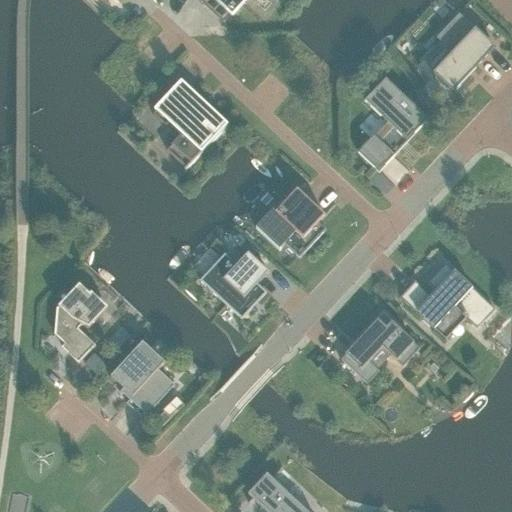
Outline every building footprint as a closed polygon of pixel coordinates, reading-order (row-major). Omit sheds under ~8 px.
[(202,0),(200,3),(223,25),(246,0),(271,0),(272,1),(273,0),(202,0)] [(468,77),(465,74),(492,47),(458,16),(436,40),(452,55),(432,76),(452,95),(470,77),(469,76),(468,77)] [(178,89),(182,85),(181,84),(154,112),(155,114),(153,117),(165,129),(168,126),(181,138),(167,153),(185,170),(184,171),(185,172),(203,153),(199,149),(207,140),(211,144),(227,127),(190,93),(189,94),(192,97),(190,100),(178,89)] [(359,155),(379,174),(394,158),(390,154),(404,140),(406,143),(424,124),(411,111),(412,109),(407,104),(408,104),(398,95),(396,97),(388,90),(383,86),(366,104),(374,111),(373,112),(380,117),(383,113),(391,121),(374,139),(373,139),(359,155)] [(324,218),(297,192),(275,215),(273,213),(257,229),(255,230),(279,252),(280,251),(280,250),(284,246),(299,260),(325,231),(324,230),(321,234),(314,228),(324,218)] [(268,275),(248,255),(246,258),(237,268),(224,256),(200,282),(241,321),(266,294),(257,286),(266,277),(268,275)] [(494,311),(445,265),(427,284),(439,295),(433,301),(415,283),(400,299),(445,342),(465,321),(466,320),(476,330),(494,311)] [(90,295),(88,297),(78,288),(55,312),(53,337),(64,347),(61,351),(78,366),(95,348),(78,331),(81,328),(89,330),(107,311),(90,295)] [(395,328),(383,317),(371,329),(340,361),(367,386),(379,373),(369,364),(382,349),(402,368),(419,350),(395,328)] [(175,388),(158,373),(165,366),(142,345),(110,381),(116,386),(117,385),(124,391),(120,395),(122,397),(126,393),(133,399),(126,406),(144,421),(173,389),(175,388)] [(279,472),(270,480),(266,476),(248,496),(252,500),(248,504),(249,506),(253,501),(264,511),(303,511),(272,482),(280,473),(279,472)]
